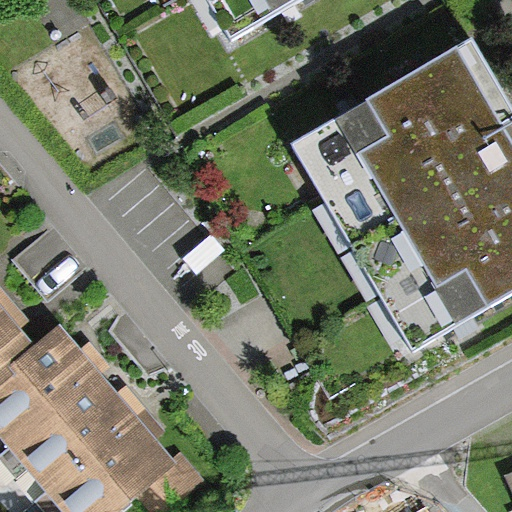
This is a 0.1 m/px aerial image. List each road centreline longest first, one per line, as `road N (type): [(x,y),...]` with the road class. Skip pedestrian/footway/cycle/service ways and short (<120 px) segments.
road 1 (residential): [(312,482),(0,112)]
road 2 (residential): [(511,376),(312,482)]
